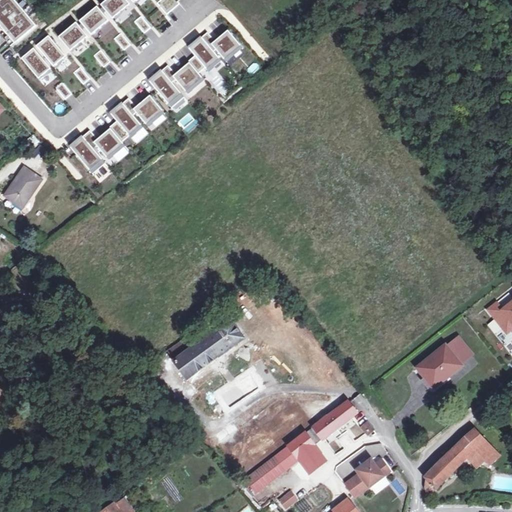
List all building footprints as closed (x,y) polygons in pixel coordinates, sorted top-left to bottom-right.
[(14,0),(0,0),(0,24),(17,45),(38,28),(14,0)] [(125,0),(112,0),(103,8),(114,21),(131,7),(125,0)] [(175,0),(164,0),(159,5),(168,16),(180,5),(175,0)] [(99,10),(83,23),(94,37),(111,24),(99,10)] [(142,18),(136,22),(146,33),(151,29),(142,18)] [(78,26),(60,39),(72,53),(89,39),(78,26)] [(209,34),(203,39),(214,53),(217,51),(213,47),(217,44),(209,34)] [(217,44),(213,47),(217,51),(226,62),(242,48),(229,34),(217,44)] [(122,35),(116,40),(124,50),(130,45),(122,35)] [(50,39),(39,48),(55,67),(66,58),(50,39)] [(203,39),(191,50),(197,57),(207,69),(209,71),(221,61),(214,53),(203,39)] [(101,51),(95,56),(104,67),(110,62),(101,51)] [(36,53),(25,62),(40,80),(51,72),(36,53)] [(189,63),(191,66),(199,75),(207,69),(197,57),(189,63)] [(178,77),(175,79),(177,81),(188,94),(204,81),(199,75),(191,66),(178,77)] [(169,67),(163,73),(174,85),(177,81),(175,79),(178,77),(169,67)] [(81,69),(75,74),(84,84),(89,80),(81,69)] [(163,73),(151,83),(171,107),(183,97),(174,85),(163,73)] [(63,85),(57,89),(66,100),(72,96),(63,85)] [(138,110),(136,112),(148,127),(165,114),(152,99),(138,110)] [(130,100),(123,106),(133,118),(137,115),(136,112),(138,110),(130,100)] [(111,116),(117,123),(129,137),(131,139),(143,129),(133,118),(123,106),(111,116)] [(0,132),(7,140),(24,126),(17,118),(0,132)] [(117,123),(110,129),(112,131),(122,143),(129,137),(117,123)] [(99,142),(96,144),(109,160),(125,147),(122,143),(112,131),(99,142)] [(91,133),(84,139),(98,155),(102,152),(96,144),(99,142),(91,133)] [(84,139),(72,149),(92,173),(104,163),(98,155),(84,139)] [(32,154),(38,161),(47,152),(41,146),(32,154)] [(4,197),(23,209),(42,180),(24,168),(4,197)] [(499,304),(490,311),(505,330),(511,324),(511,305),(504,311),(499,304)] [(231,321),(195,346),(188,335),(168,350),(176,361),(188,378),(244,338),(231,321)] [(496,337),(502,333),(496,321),(489,325),(496,337)] [(472,355),(458,338),(446,348),(445,347),(419,368),(434,388),(461,366),(460,365),(472,355)] [(257,362),(263,370),(267,367),(261,358),(257,362)] [(263,370),(257,362),(250,366),(257,374),(263,370)] [(288,446),(297,458),(315,445),(351,417),(364,432),(365,433),(371,427),(361,415),(358,412),(356,413),(347,402),(327,417),(326,416),(288,446)] [(237,428),(232,421),(214,435),(220,442),(237,428)] [(475,430),(464,439),(474,450),(467,457),(477,467),(485,461),(490,466),(500,456),(475,430)] [(474,450),(464,439),(450,453),(437,464),(426,476),(426,488),(431,497),(437,492),(436,490),(453,472),(452,471),(467,457),(474,450)] [(324,458),(330,454),(323,444),(318,447),(324,458)] [(297,458),(303,466),(320,452),(315,445),(297,458)] [(320,452),(303,466),(310,474),(327,461),(320,452)] [(284,473),(273,458),(258,470),(244,481),(256,495),(271,483),(284,473)] [(375,466),(371,460),(356,471),(359,475),(353,480),(362,493),(390,472),(381,461),(375,466)] [(397,480),(392,484),(399,494),(405,489),(397,480)] [(286,511),(300,501),(292,491),(279,501),(286,511)] [(124,511),(131,507),(123,496),(100,511),(124,511)] [(361,511),(349,496),(334,509),(335,511),(334,511),(361,511)]
